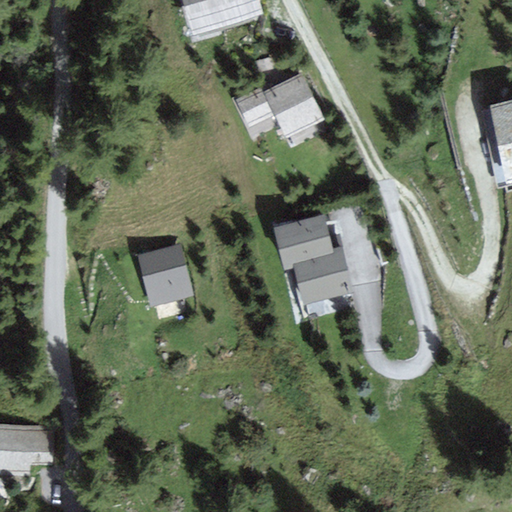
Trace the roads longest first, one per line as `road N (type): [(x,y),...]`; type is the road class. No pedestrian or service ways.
road 1 (residential): [(75,511),(54,317),(63,82),(57,0)]
road 2 (residential): [(290,0),(384,179)]
